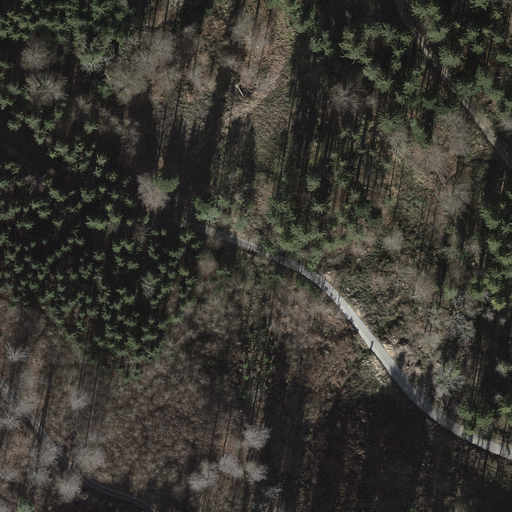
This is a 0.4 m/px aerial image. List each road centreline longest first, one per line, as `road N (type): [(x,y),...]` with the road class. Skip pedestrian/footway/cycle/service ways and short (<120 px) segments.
road 1 (track): [(0,141),(70,217),(107,231),(154,221),(193,224),(253,240),(297,264),(349,310),(433,411),(511,452)]
road 2 (track): [(155,511),(68,467),(0,381)]
road 3 (track): [(511,165),(398,0)]
